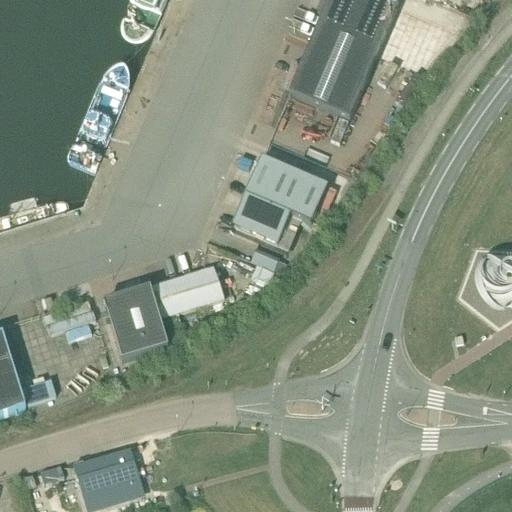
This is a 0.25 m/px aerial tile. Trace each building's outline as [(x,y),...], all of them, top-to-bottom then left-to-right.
[(350,123),(398,8),(377,0),(330,0),(290,98),(350,123)] [(435,36),(422,31),(411,58),(424,64),(435,36)] [(312,228),(329,190),(263,162),(247,200),(252,203),(240,232),(278,249),(291,219),(312,228)] [(250,264),(274,273),(279,260),(256,250),(250,264)] [(224,304),(215,271),(152,292),(162,323),(224,304)] [(113,304),(133,366),(173,353),(162,323),(152,292),(113,304)] [(176,345),(186,341),(179,322),(170,325),(176,345)] [(51,385),(20,394),(3,338),(0,339),(0,421),(26,412),(25,409),(56,399),(51,385)] [(120,502),(143,495),(140,485),(139,486),(133,467),(134,466),(132,457),(85,471),(83,465),(74,468),(87,511),(96,511),(97,511),(96,508),(120,501),(120,502)]
